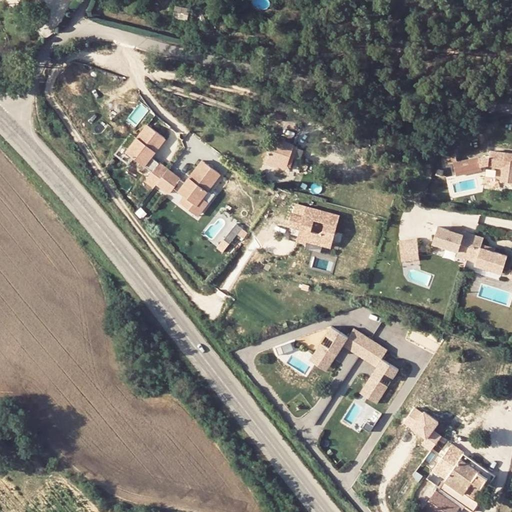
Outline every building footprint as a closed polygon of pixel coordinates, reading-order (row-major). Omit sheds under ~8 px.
[(193,9),(178,5),(176,17),(191,21),(193,9)] [(277,115),(275,120),(283,123),(285,118),(277,115)] [(133,148),(139,154),(158,168),(151,177),(160,183),(170,170),(173,167),(157,154),(171,136),(154,122),(133,148)] [(133,148),(144,135),(138,130),(122,150),(135,160),(139,154),(133,148)] [(294,147),(275,141),(266,164),(278,168),(280,164),(288,166),(294,147)] [(298,149),(294,147),(288,166),(280,164),(278,168),(290,172),(298,149)] [(511,155),(487,154),(487,167),(500,168),(498,184),(509,185),(509,189),(511,189),(511,155)] [(456,164),(454,156),(443,158),(445,166),(452,165),(456,164)] [(477,160),(479,169),(487,167),(487,158),(477,160)] [(477,160),(452,165),(454,174),(479,169),(477,160)] [(204,199),(208,194),(222,176),(205,162),(195,175),(188,184),(170,170),(160,183),(160,184),(173,194),(177,189),(188,197),(182,204),(193,213),(204,199)] [(210,204),(204,199),(193,213),(199,218),(210,204)] [(329,247),(334,245),(342,217),(308,207),(305,217),(293,214),(290,227),(302,230),(298,242),(308,245),(309,242),(329,247)] [(244,229),(238,225),(226,240),(231,244),(244,229)] [(464,260),(472,236),(463,233),(462,236),(436,227),(431,244),(456,252),(455,257),(464,260)] [(482,239),(472,236),(464,260),(474,263),(473,266),(499,275),(505,257),(479,249),(482,239)] [(415,238),(398,239),(399,252),(416,251),(415,238)] [(416,251),(399,252),(399,261),(417,259),(416,251)] [(315,357),(332,368),(344,349),(378,371),(366,389),(382,400),(389,390),(380,384),(385,375),(395,381),(400,373),(383,362),(389,354),(355,332),(350,340),(333,330),(327,338),(336,344),(330,354),(321,348),(315,357)] [(311,364),(327,375),(332,368),(315,357),(311,364)] [(361,396),(378,407),(382,400),(366,389),(361,396)] [(417,447),(426,454),(442,434),(433,427),(438,421),(415,402),(401,420),(424,438),(417,447)] [(449,476),(438,491),(459,506),(466,511),(471,511),(478,504),(473,500),(492,475),(452,446),(437,467),(449,476)] [(454,511),(459,506),(438,491),(421,511),(454,511)]
